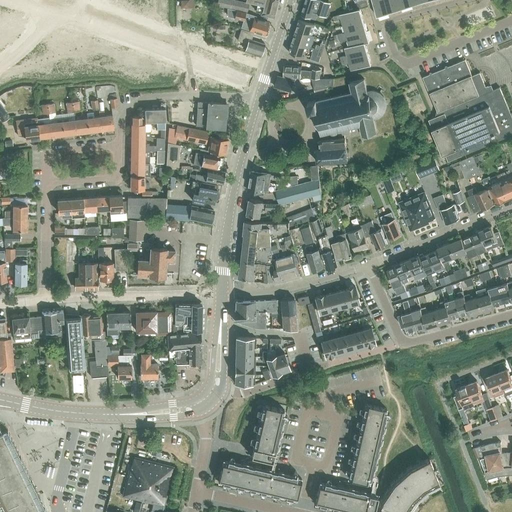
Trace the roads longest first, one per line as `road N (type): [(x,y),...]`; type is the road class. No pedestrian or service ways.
road 1 (residential): [(468,0),(389,23),(403,63),(511,21)]
road 2 (secondary): [(222,292),(232,197),(258,100)]
road 3 (secondary): [(174,411),(91,413),(0,400)]
road 4 (residential): [(120,146),(120,113),(140,100),(258,100)]
road 5 (residential): [(202,295),(45,300)]
road 6 (residential): [(368,264),(511,204)]
road 7 (residential): [(222,292),(261,293),(368,264)]
